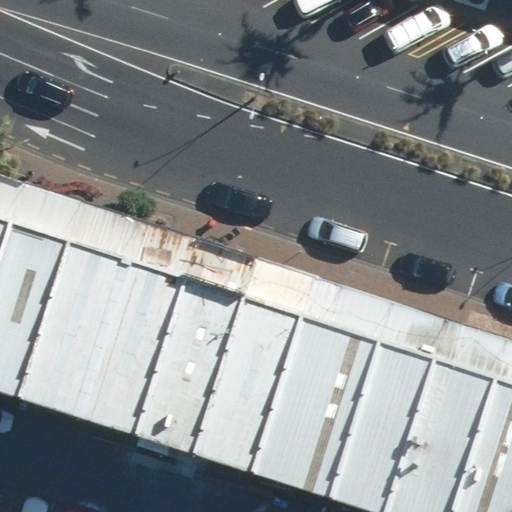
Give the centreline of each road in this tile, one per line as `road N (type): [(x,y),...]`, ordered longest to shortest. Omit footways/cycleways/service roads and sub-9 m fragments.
road 1 (tertiary): [(511,244),(0,74)]
road 2 (tertiary): [(112,0),(511,124)]
